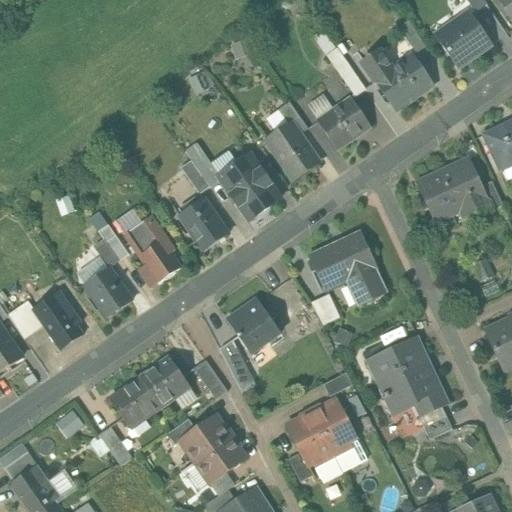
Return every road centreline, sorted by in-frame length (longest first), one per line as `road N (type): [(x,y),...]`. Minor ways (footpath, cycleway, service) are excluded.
road 1 (residential): [(0,428),(373,172)]
road 2 (residential): [(373,172),(511,466)]
road 3 (residential): [(373,172),(511,77)]
